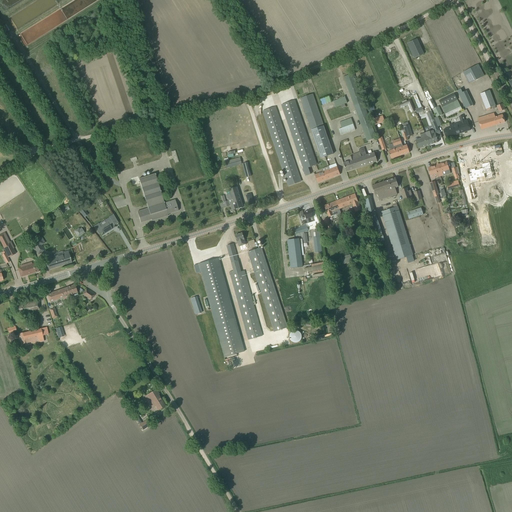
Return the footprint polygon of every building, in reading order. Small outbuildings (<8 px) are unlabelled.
[(407,44),(414,58),(424,54),(417,39),(407,44)] [(463,72),(469,84),(484,76),(478,64),(463,72)] [(343,77),(367,141),(377,138),(353,73),(343,77)] [(399,88),(402,96),(407,95),(405,86),(399,88)] [(457,91),(465,109),(473,105),(466,91),(462,92),(461,89),(457,91)] [(480,94),(486,109),(495,105),(490,90),(480,94)] [(438,101),(447,118),(462,110),(454,93),(438,101)] [(311,130),(323,126),(312,94),(300,98),(311,130)] [(319,99),(321,105),(330,102),(328,96),(319,99)] [(333,101),(335,107),(347,103),(345,97),(333,101)] [(315,160),(294,100),(281,105),(304,171),(306,176),(310,174),(308,167),(316,165),(315,160)] [(408,106),(411,112),(414,111),(410,100),(399,104),(400,108),(407,105),(407,106),(408,106)] [(505,110),(502,104),(497,106),(499,112),(505,110)] [(436,117),(435,118),(437,121),(435,122),(437,127),(438,127),(441,125),(438,116),(442,114),(438,106),(432,110),(436,117)] [(299,178),(275,107),(262,111),(287,182),(288,182),(289,186),(300,182),(298,178),(299,178)] [(438,142),(435,134),(434,133),(439,131),(438,127),(437,127),(435,122),(437,121),(435,118),(434,118),(431,111),(427,113),(433,130),(425,133),(420,135),(421,138),(415,140),(418,149),(438,142)] [(478,118),(480,125),(481,130),(505,122),(502,115),(495,117),(494,113),(478,118)] [(372,119),(374,125),(382,122),(383,124),(385,123),(382,115),(372,119)] [(458,125),(456,126),(453,127),(453,124),(449,125),(450,128),(444,130),(446,138),(471,130),(467,120),(458,123),(458,125)] [(403,127),(405,133),(407,137),(412,135),(409,125),(408,125),(407,122),(403,124),(404,127),(403,127)] [(339,129),(341,135),(355,130),(353,124),(339,129)] [(165,133),(171,152),(181,182),(201,176),(186,126),(165,133)] [(311,130),(321,158),(333,154),(323,126),(311,130)] [(378,138),(382,150),(386,149),(382,137),(378,138)] [(136,157),(148,153),(143,138),(114,148),(118,162),(130,159),(131,162),(137,160),(136,157)] [(402,146),(400,139),(392,142),(395,149),(388,151),(391,159),(409,153),(407,145),(402,146)] [(343,163),(344,167),(346,172),(377,161),(374,152),(366,155),(364,148),(359,150),(361,157),(354,160),(353,156),(348,157),(350,161),(343,163)] [(225,161),(227,168),(242,164),(240,158),(225,161)] [(251,176),(248,162),(242,164),(246,177),(251,176)] [(444,175),(450,173),(446,162),(428,168),(432,179),(444,175)] [(493,177),(490,162),(482,164),(482,167),(467,170),(468,175),(469,175),(470,181),(477,180),(477,178),(484,176),(485,178),(493,177)] [(329,168),(327,168),(328,170),(315,175),(318,183),(340,175),(336,164),(328,166),(329,168)] [(168,214),(178,211),(175,200),(164,203),(155,174),(139,179),(148,208),(137,212),(141,223),(151,219),(152,221),(168,215),(168,214)] [(377,194),(379,201),(397,194),(395,188),(399,187),(395,178),(372,186),(375,195),(377,194)] [(446,184),(447,190),(451,189),(459,186),(458,180),(446,184)] [(430,183),(436,204),(440,203),(438,195),(439,195),(435,182),(430,183)] [(228,201),(220,203),(221,208),(231,206),(232,210),(235,209),(235,210),(243,207),(237,187),(228,190),(229,194),(226,195),(228,201)] [(401,190),(402,195),(404,201),(413,198),(410,191),(408,191),(407,188),(401,190)] [(341,214),(339,209),(352,204),(355,212),(361,210),(355,194),(324,206),(326,210),(329,217),(333,216),(332,212),(335,211),(337,215),(341,214)] [(371,198),(363,200),(367,214),(374,234),(381,232),(374,212),(371,198)] [(69,204),(60,211),(61,213),(67,209),(68,210),(72,207),(69,204)] [(381,212),(396,261),(413,256),(398,207),(381,212)] [(421,208),(407,212),(409,219),(423,215),(421,208)] [(316,224),(315,221),(311,210),(304,213),(308,225),(307,226),(306,225),(294,229),(296,234),(308,230),(307,228),(307,227),(316,224)] [(113,214),(109,217),(114,225),(118,223),(113,214)] [(323,220),(326,229),(331,227),(328,218),(323,220)] [(99,223),(93,227),(99,234),(103,232),(104,234),(112,229),(109,223),(108,222),(101,227),(99,223)] [(61,229),(69,240),(74,237),(68,229),(70,227),(68,224),(61,229)] [(76,234),(79,238),(85,234),(82,230),(76,234)] [(5,232),(0,234),(0,241),(2,246),(8,258),(13,255),(16,254),(13,249),(10,242),(5,232)] [(313,233),(315,253),(322,252),(320,232),(313,233)] [(235,235),(237,240),(239,247),(246,245),(242,233),(235,235)] [(114,238),(117,245),(122,243),(119,236),(114,238)] [(41,237),(31,243),(35,249),(38,254),(44,250),(41,245),(43,244),(43,243),(44,242),(41,237)] [(362,239),(363,245),(371,243),(370,237),(362,239)] [(290,240),(287,240),(289,252),(291,267),(296,267),(302,266),(301,256),(299,240),(299,239),(290,240)] [(233,244),(227,246),(228,251),(231,263),(238,261),(235,249),(233,244)] [(248,252),(250,257),(275,332),(288,327),(261,248),(248,252)] [(45,258),(47,265),(48,270),(72,262),(68,251),(63,253),(63,255),(55,257),(54,255),(45,258)] [(2,255),(6,264),(10,262),(5,253),(2,255)] [(245,351),(219,258),(194,265),(195,270),(200,269),(225,360),(237,357),(236,354),(245,351)] [(234,271),(229,272),(230,275),(248,340),(263,336),(244,271),(241,272),(238,261),(231,263),(234,271)] [(20,266),(21,268),(18,268),(21,277),(39,272),(36,263),(29,265),(28,264),(20,266)] [(403,276),(404,296),(413,295),(412,288),(408,288),(408,276),(403,276)] [(66,287),(47,294),(50,302),(63,298),(64,300),(71,298),(70,295),(77,293),(74,285),(66,287)] [(83,294),(91,300),(94,295),(86,289),(83,294)] [(191,299),(196,315),(202,313),(197,297),(191,299)] [(14,305),(16,316),(34,312),(34,314),(41,313),(39,300),(14,305)] [(49,310),(52,319),(57,317),(55,308),(49,310)] [(67,325),(61,326),(62,330),(72,328),(71,321),(66,322),(67,325)] [(49,334),(47,327),(18,334),(21,345),(25,344),(25,346),(44,341),(42,336),(49,334)] [(57,338),(63,336),(61,329),(55,331),(57,338)] [(292,342),(293,342),(293,343),(294,343),(295,343),(296,343),(297,343),(298,343),(299,342),(300,342),(300,341),(301,340),(302,339),(302,338),(302,337),(302,336),(302,335),(301,334),(301,333),(300,333),(300,332),(299,332),(298,331),(297,331),(296,331),(295,331),(294,331),(293,331),(292,332),(291,332),(291,333),(290,333),(290,334),(290,335),(289,336),(289,337),(289,338),(290,339),(290,340),(291,340),(291,341),(292,342)] [(155,406),(158,410),(165,406),(155,390),(145,396),(152,409),(155,406)] [(134,416),(143,430),(151,425),(147,420),(142,423),(136,414),(134,416)]
